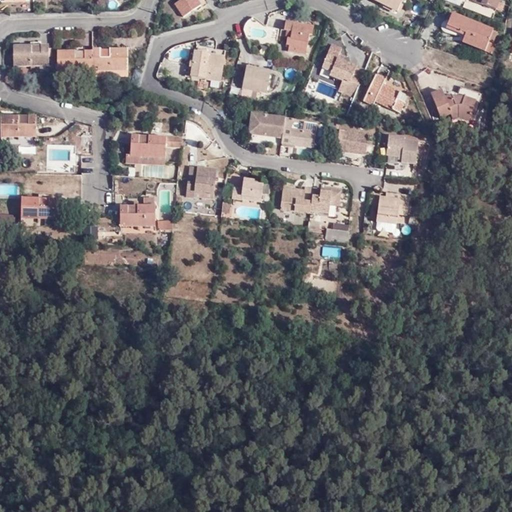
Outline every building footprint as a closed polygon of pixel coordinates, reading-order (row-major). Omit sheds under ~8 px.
[(173,6),(183,19),(200,7),(195,0),(179,0),(181,2),(173,6)] [(371,0),(396,13),(402,1),(402,0),(371,0)] [(469,0),(469,2),(495,11),(498,4),(499,0),(469,0)] [(500,13),(503,6),(498,4),(495,11),(500,13)] [(446,28),(465,36),(487,45),(492,32),(452,15),(446,28)] [(251,20),(248,35),(275,41),(278,25),(251,20)] [(311,37),(313,28),(285,23),(283,32),(285,32),(284,40),(286,40),(285,47),(288,47),(287,53),(304,56),(308,36),(311,37)] [(462,45),(484,53),(487,45),(465,36),(462,45)] [(492,56),(495,48),(487,45),(484,53),(492,56)] [(338,94),(353,100),(364,71),(337,61),(341,51),(330,47),(321,72),(330,76),(329,80),(342,84),(338,94)] [(48,68),(48,48),(13,48),(13,69),(48,68)] [(127,51),(92,51),(92,53),(92,72),(127,72),(127,51)] [(92,73),(92,72),(92,53),(56,53),(56,73),(92,73)] [(193,53),(189,78),(219,83),(224,58),(193,53)] [(246,69),(240,98),(264,103),(270,74),(246,69)] [(372,107),(374,103),(399,115),(404,105),(397,101),(400,94),(382,86),(384,81),(375,77),(363,102),(372,107)] [(458,116),(469,120),(477,96),(460,90),(458,99),(452,99),(451,97),(444,100),(441,92),(431,96),(440,120),(450,117),(451,119),(458,116)] [(204,100),(205,93),(195,92),(195,99),(204,100)] [(37,137),(37,117),(1,117),(1,137),(37,137)] [(251,117),(248,138),(282,142),(284,121),(251,117)] [(313,151),(316,126),(284,121),(282,142),(281,147),(313,151)] [(339,133),(336,153),(365,156),(368,136),(339,133)] [(83,145),(84,136),(74,136),(74,145),(83,145)] [(165,159),(165,149),(181,149),(182,140),(131,138),(131,158),(165,159)] [(401,158),(400,164),(415,165),(417,144),(403,143),(404,140),(388,138),(386,157),(401,158)] [(164,166),(165,159),(131,158),(126,158),(126,165),(164,166)] [(185,200),(194,201),(194,200),(195,195),(214,197),(217,172),(189,169),(185,200)] [(239,205),(240,201),(261,204),(263,189),(253,188),(254,183),(243,182),(242,188),(232,187),(230,203),(239,205)] [(283,191),(280,212),(310,215),(313,196),(313,192),(305,191),(305,193),(305,197),(293,195),(293,192),(283,191)] [(319,197),(313,196),(310,215),(328,217),(329,208),(338,210),(340,195),(320,192),(319,197)] [(397,198),(396,201),(387,201),(377,200),(375,225),(393,227),(395,215),(404,216),(405,198),(397,198)] [(55,221),(56,201),(21,200),(21,220),(55,221)] [(230,217),(231,208),(223,207),(222,216),(230,217)] [(155,228),(155,208),(143,208),(119,208),(120,228),(155,228)] [(0,222),(15,224),(16,215),(0,213),(0,222)] [(411,228),(413,219),(407,217),(405,226),(411,228)] [(171,232),(170,223),(159,223),(160,232),(171,232)] [(320,232),(321,225),(309,223),(308,230),(320,232)] [(347,235),(349,227),(333,225),(332,233),(347,235)]
